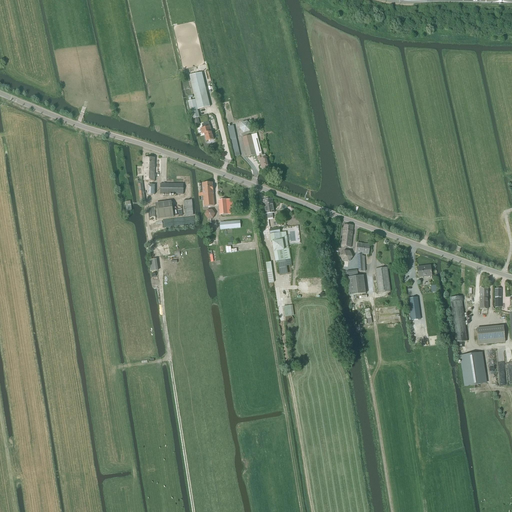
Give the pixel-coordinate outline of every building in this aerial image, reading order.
[(209,107),(202,79),(201,73),(190,76),(198,109),(209,107)] [(193,119),(199,118),(195,100),(188,102),(190,112),(191,112),(193,119)] [(247,122),(241,124),(240,130),(245,134),(251,132),(252,126),(247,122)] [(233,157),(240,156),(233,126),(227,127),(233,157)] [(206,142),(213,140),(209,127),(200,129),(202,134),(204,134),(206,142)] [(256,156),(261,154),(262,154),(257,134),(242,138),(247,157),(256,155),(256,156)] [(265,155),(262,156),(261,154),(256,156),(258,161),(259,161),(262,170),(269,168),(267,157),(266,158),(265,155)] [(154,181),(155,158),(144,158),(144,181),(154,181)] [(145,203),(142,177),(137,178),(137,179),(135,179),(135,182),(138,182),(140,199),(139,199),(140,203),(142,203),(145,203)] [(213,194),(212,183),(202,184),(203,193),(199,194),(199,197),(203,196),(204,207),(214,206),(213,194)] [(183,194),(183,184),(160,184),(160,194),(183,194)] [(273,218),(272,216),(272,213),(274,213),(272,199),(263,200),(265,215),(267,214),(268,219),(273,218)] [(185,216),(193,215),(191,200),(183,201),(185,216)] [(228,215),(233,214),(232,200),(227,200),(226,200),(219,201),(220,217),(221,216),(221,215),(228,215)] [(173,217),(171,204),(155,206),(157,220),(173,217)] [(213,211),(207,211),(205,215),(208,220),(213,220),(215,215),(213,211)] [(167,226),(195,223),(194,216),(167,219),(167,226)] [(220,230),(240,228),(240,221),(220,223),(220,230)] [(352,232),(353,226),(344,225),(343,231),(343,235),(341,247),(350,248),(352,236),(352,232)] [(286,232),(280,233),(279,229),(269,230),(271,242),(272,242),(275,262),(285,260),(285,263),(291,262),(286,232)] [(356,254),(360,254),(360,255),(357,255),(359,272),(365,272),(364,265),(363,265),(362,255),(362,254),(365,255),(365,254),(367,254),(367,255),(369,255),(370,245),(357,243),(356,254)] [(174,251),(174,249),(174,248),(173,247),(172,246),(171,245),(170,244),(169,244),(167,244),(166,244),(165,245),(164,246),(163,247),(163,248),(162,250),(163,251),(163,253),(164,254),(165,255),(166,255),(167,256),(169,256),(170,256),(171,255),(172,254),(173,253),(174,252),(174,251)] [(353,255),(351,250),(345,250),(341,255),(344,260),(350,261),(353,255)] [(418,278),(432,276),(430,266),(426,267),(426,268),(417,269),(418,278)] [(378,293),(390,292),(387,268),(375,270),(378,293)] [(350,296),(366,294),(363,276),(348,278),(350,296)] [(455,342),(467,341),(463,296),(451,297),(455,342)] [(411,316),(419,315),(417,298),(408,299),(411,316)] [(503,305),(503,304),(503,303),(502,302),(502,301),(500,300),(499,299),(498,299),(497,300),(495,300),(494,301),(494,302),(493,304),(493,305),(494,306),(494,307),(495,308),(496,309),(497,309),(499,309),(500,309),(501,309),(502,308),(503,307),(503,305)] [(293,305),(284,305),(285,316),(294,316),(293,305)] [(503,326),(477,329),(477,332),(478,345),(504,343),(503,326)] [(464,387),(487,384),(482,353),(459,356),(464,387)]
